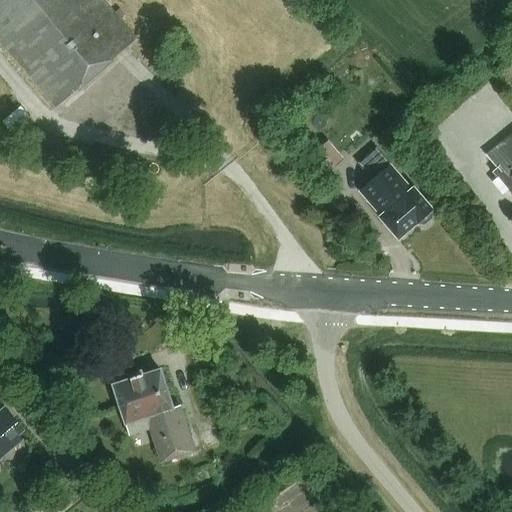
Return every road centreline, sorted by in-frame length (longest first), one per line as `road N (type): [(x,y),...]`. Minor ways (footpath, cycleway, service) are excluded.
road 1 (secondary): [(315,291),(178,278),(0,245)]
road 2 (unclassified): [(413,511),(335,410),(315,291)]
road 3 (secondary): [(511,301),(315,291)]
road 4 (residential): [(111,511),(0,382)]
